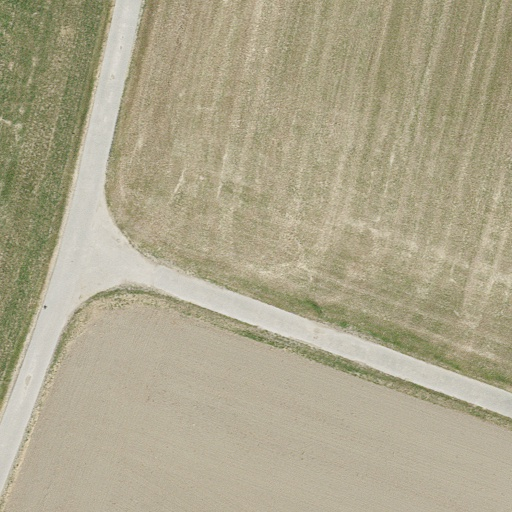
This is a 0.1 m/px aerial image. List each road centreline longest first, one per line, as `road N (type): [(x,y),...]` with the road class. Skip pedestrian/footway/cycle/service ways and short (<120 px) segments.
road 1 (track): [(511,410),(86,258)]
road 2 (track): [(135,0),(86,258)]
road 3 (track): [(86,258),(0,488)]
